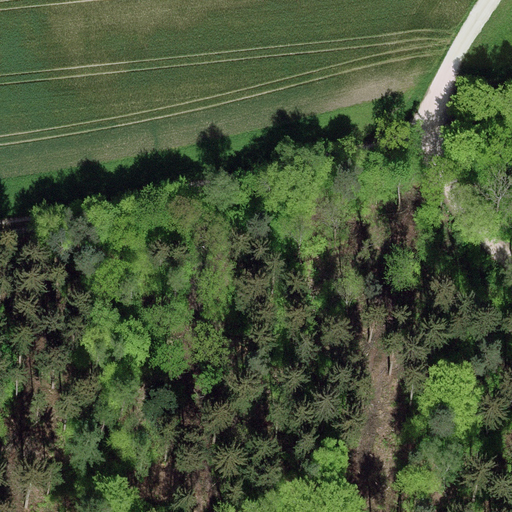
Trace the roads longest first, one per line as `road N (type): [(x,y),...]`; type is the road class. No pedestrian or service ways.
road 1 (track): [(440,127),(311,164),(0,225)]
road 2 (track): [(511,268),(480,241),(454,192),(440,127),(458,61),(496,0)]
